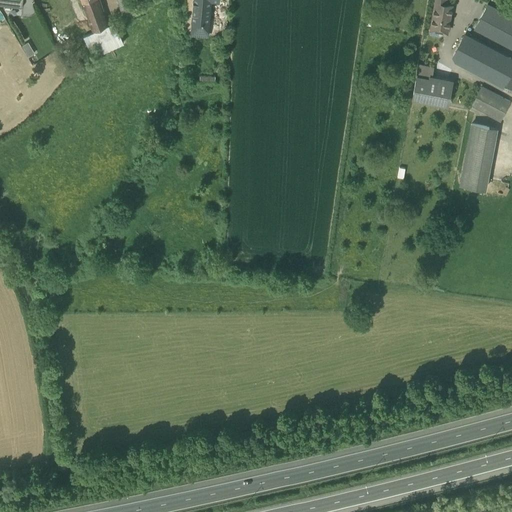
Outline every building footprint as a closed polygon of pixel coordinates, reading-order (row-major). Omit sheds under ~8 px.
[(82,0),(92,27),(83,31),(87,42),(118,29),(114,18),(108,20),(102,7),(104,6),(101,0),(82,0)] [(128,0),(117,0),(121,10),(131,6),(128,0)] [(192,0),(191,19),(209,20),(210,0),(192,0)] [(429,30),(443,32),(444,29),(447,29),(452,0),(432,0),(428,26),(429,26),(429,30)] [(485,0),(473,25),(511,45),(511,12),(489,0),(485,0)] [(511,65),(511,53),(463,28),(451,52),(455,58),(501,82),(502,82),(511,65)] [(114,43),(123,39),(119,29),(87,42),(91,53),(103,48),(106,55),(116,51),(115,49),(116,49),(114,43)] [(32,42),(37,40),(35,36),(24,40),(30,55),(36,53),(32,42)] [(448,90),(499,117),(510,97),(510,96),(456,68),(455,68),(452,76),(432,71),(434,62),(433,62),(417,58),(417,59),(414,72),(415,73),(411,94),(411,95),(449,103),(452,96),(447,93),(448,90)] [(502,82),(511,86),(511,65),(502,82)] [(497,122),(470,117),(458,180),(485,185),(497,122)]
